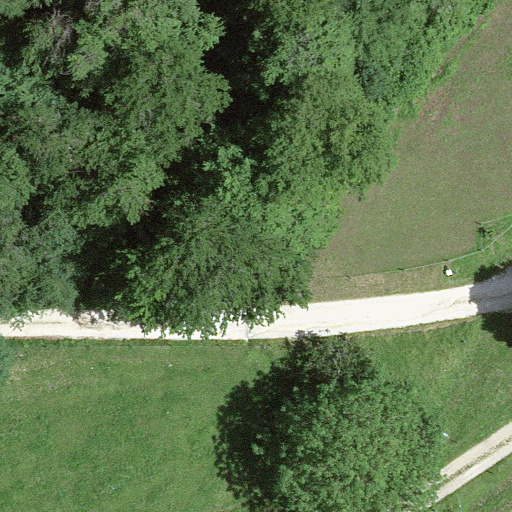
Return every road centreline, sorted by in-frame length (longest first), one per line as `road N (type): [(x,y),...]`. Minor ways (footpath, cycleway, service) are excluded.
road 1 (track): [(511,294),(236,324),(0,326)]
road 2 (track): [(49,324),(154,207),(206,86),(220,0)]
road 3 (track): [(397,511),(511,436)]
